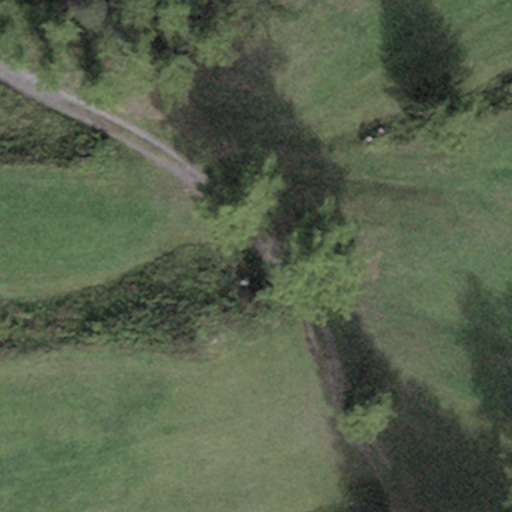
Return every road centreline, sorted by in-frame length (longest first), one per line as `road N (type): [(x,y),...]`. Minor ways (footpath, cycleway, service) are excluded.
road 1 (track): [(0,65),(140,167),(276,242)]
road 2 (track): [(375,511),(358,436),(276,242)]
